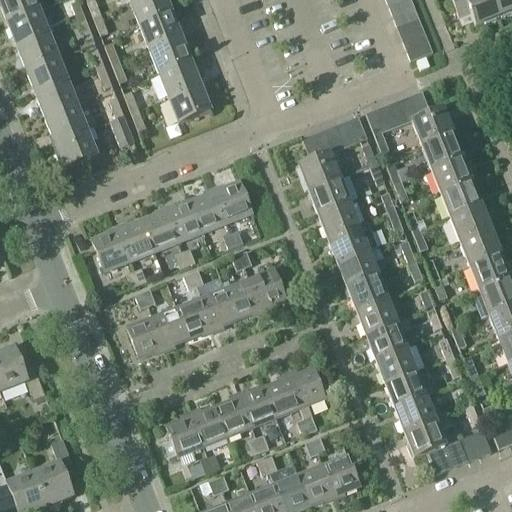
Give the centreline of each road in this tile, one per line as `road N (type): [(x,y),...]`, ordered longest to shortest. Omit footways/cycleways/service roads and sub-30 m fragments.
road 1 (residential): [(32,221),(263,128)]
road 2 (residential): [(148,511),(58,290)]
